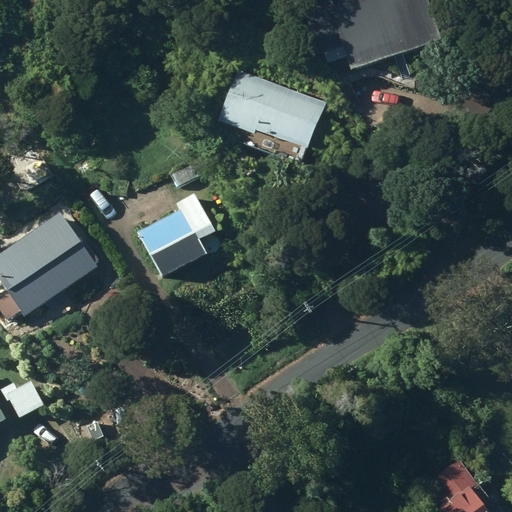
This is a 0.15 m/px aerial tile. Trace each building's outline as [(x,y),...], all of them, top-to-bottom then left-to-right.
[(354,69),(444,39),(431,0),(345,0),(308,12),(321,54),(346,46),(354,69)] [(329,102),(241,69),(222,122),(257,134),(258,129),(312,148),(329,102)] [(181,209),(140,231),(164,277),(210,253),(203,239),(218,231),(197,193),(178,203),(181,209)] [(28,316),(100,266),(63,212),(0,254),(0,276),(9,289),(0,295),(0,306),(10,320),(24,310),(28,316)] [(22,418),(47,404),(34,380),(18,388),(15,382),(3,388),(9,400),(12,399),(22,418)] [(0,422),(8,418),(0,403),(0,422)] [(105,417),(87,425),(101,458),(119,449),(105,417)] [(493,511),(475,487),(478,484),(460,459),(433,479),(450,502),(444,507),(447,511),(493,511)]
